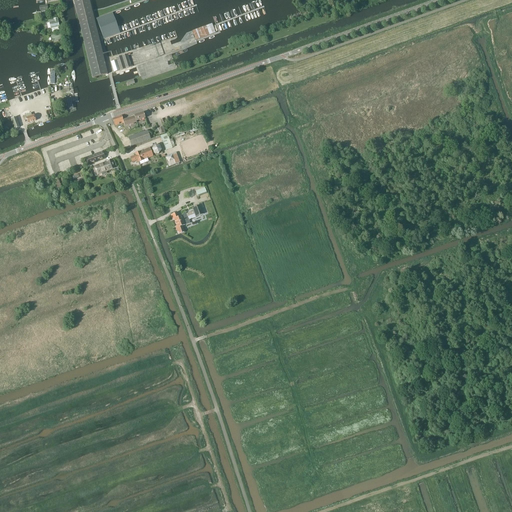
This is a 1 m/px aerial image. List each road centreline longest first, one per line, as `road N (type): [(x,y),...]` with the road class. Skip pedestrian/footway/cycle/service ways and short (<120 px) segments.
road 1 (unclassified): [(249,511),(193,340),(101,119)]
road 2 (tertiary): [(438,0),(101,119)]
road 3 (track): [(323,511),(511,446)]
road 4 (track): [(193,340),(356,285)]
